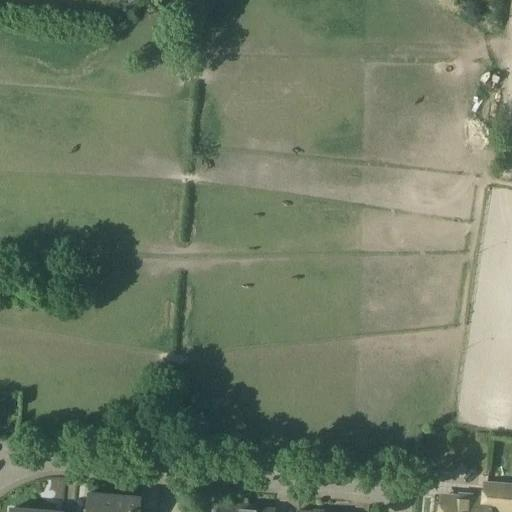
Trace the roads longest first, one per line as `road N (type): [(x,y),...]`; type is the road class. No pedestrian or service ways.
road 1 (residential): [(169,472),(380,492),(395,511)]
road 2 (residential): [(0,473),(33,462),(169,472)]
